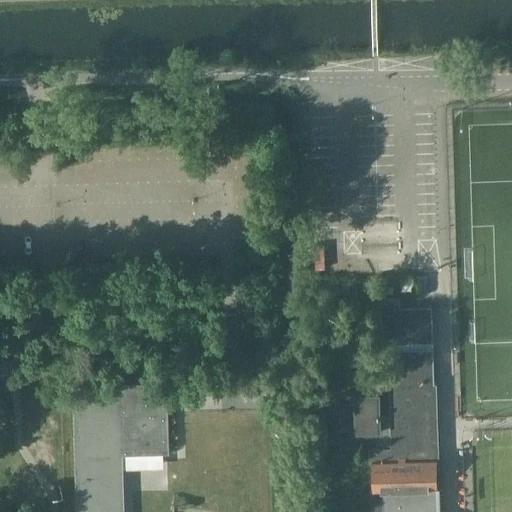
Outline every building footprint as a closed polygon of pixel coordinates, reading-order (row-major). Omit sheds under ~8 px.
[(411,281),(402,281),(402,289),(411,289),(411,281)] [(399,376),(435,376),(433,305),(399,306),(399,295),(380,296),(380,308),(382,357),(382,379),(390,379),(399,379),(399,376)] [(435,382),(435,376),(399,376),(399,379),(390,379),(391,438),(380,438),(380,449),(372,449),(373,483),(436,482),(435,466),(437,465),(435,382)] [(162,382),(72,384),(75,511),(119,511),(118,453),(164,451),(162,382)] [(340,407),(341,428),(341,429),(357,428),(357,429),(381,429),(381,428),(380,392),(355,393),(355,403),(354,403),(355,406),(350,406),(350,407),(340,407)] [(330,450),(328,413),(305,414),(307,451),(310,451),(311,467),(329,466),(328,450),(330,450)] [(436,511),(436,487),(438,487),(438,486),(436,486),(436,482),(373,483),(373,511),(436,511)]
